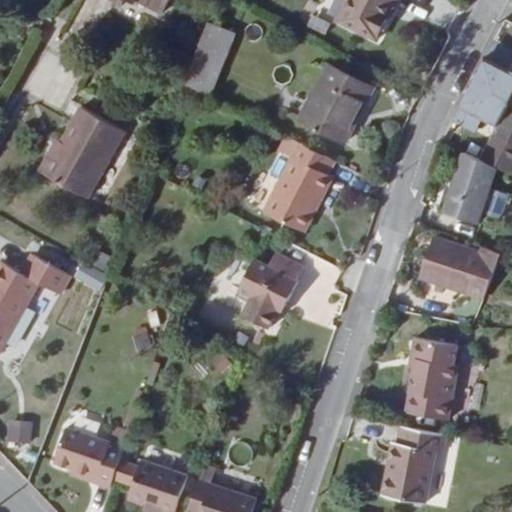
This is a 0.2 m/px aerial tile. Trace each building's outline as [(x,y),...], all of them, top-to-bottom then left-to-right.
[(141,0),(163,13),(170,0),(111,0),(121,6),(124,0),(141,0)] [(348,0),(337,21),(375,42),(397,0),(348,0)] [(184,77),(209,92),(234,32),(209,17),(184,77)] [(507,39),(496,34),(488,49),(500,54),(507,39)] [(471,80),(509,101),(511,94),(511,61),(500,54),(488,49),(471,80)] [(369,87),(329,66),(298,121),(338,143),(369,87)] [(43,165),(90,194),(128,125),(84,101),(58,148),(54,146),(43,165)] [(511,102),(509,101),(482,158),(492,162),(511,171),(511,102)] [(469,109),(453,144),(479,154),(495,121),(469,109)] [(334,161),(298,142),(265,208),(265,209),(299,227),(314,198),(321,201),(332,178),(327,176),(334,161)] [(473,220),(492,162),(482,158),(458,147),(440,209),(473,220)] [(306,231),(321,201),(314,198),(299,227),(306,231)] [(490,247),(488,255),(430,235),(419,268),(418,269),(443,278),(445,273),(473,283),(471,290),(487,296),(504,252),(490,247)] [(0,345),(40,276),(60,287),(70,270),(34,249),(24,265),(4,254),(0,260),(0,345)] [(295,278),(301,265),(273,249),(267,261),(253,254),(237,286),(250,291),(240,311),(269,325),(277,309),(283,312),(299,280),(295,278)] [(442,281),(471,290),(473,283),(445,273),(443,278),(442,281)] [(427,364),(417,408),(459,416),(471,363),(465,362),(469,343),(427,334),(423,354),(429,355),(427,364)] [(219,376),(231,364),(216,348),(204,359),(219,376)] [(429,355),(423,354),(421,363),(427,364),(429,355)] [(123,438),(125,434),(108,428),(66,414),(65,413),(53,448),(70,454),(96,463),(94,469),(110,474),(114,464),(119,450),(123,438)] [(125,434),(130,419),(113,414),(108,428),(125,434)] [(5,441),(29,444),(31,422),(8,419),(5,441)] [(453,430),(413,421),(410,437),(405,462),(399,460),(397,465),(434,474),(436,475),(441,446),(449,447),(453,430)] [(403,436),(399,460),(405,462),(410,437),(403,436)] [(165,443),(145,437),(140,450),(171,461),(174,450),(164,446),(165,443)] [(119,450),(128,453),(131,440),(123,438),(119,450)] [(173,508),(187,466),(171,461),(140,450),(137,457),(128,453),(119,450),(114,464),(114,465),(128,470),(132,472),(127,486),(145,492),(159,497),(158,502),(173,508)] [(69,460),(94,469),(96,463),(70,454),(69,460)] [(200,471),(212,476),(217,459),(205,454),(200,471)] [(397,465),(392,491),(430,498),(436,475),(434,474),(397,465)] [(200,471),(193,490),(206,494),(199,511),(249,511),(256,492),(212,476),(200,471)] [(206,494),(193,490),(187,507),(199,511),(206,494)] [(144,498),(158,502),(159,497),(145,492),(144,498)]
